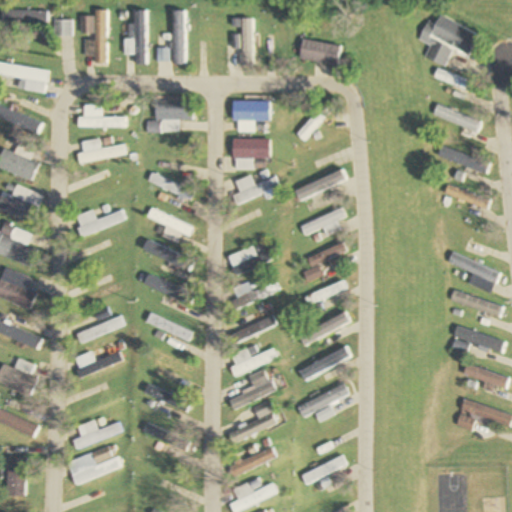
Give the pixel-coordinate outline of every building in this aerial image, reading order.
[(108,11),(95,10),(95,17),(81,16),(81,37),(84,37),(84,56),(95,56),(95,65),(107,65),(108,11)] [(0,23),(46,23),(46,11),(0,11),(0,23)] [(148,11),(135,11),(135,31),(126,31),(126,55),(135,55),(135,66),(148,66),(148,11)] [(186,11),(173,11),(173,66),(186,66),(186,11)] [(480,36),(441,15),(436,25),(428,21),(418,41),(430,47),(424,57),(444,67),(453,49),(468,57),(480,36)] [(241,67),(253,67),(253,20),(241,20),(241,67)] [(73,21),(54,21),(54,37),(73,37),(73,21)] [(343,45),(303,41),(301,60),(341,65),(343,45)] [(0,65),(0,64),(0,75),(18,78),(17,90),(45,94),(48,72),(0,65)] [(472,81),(437,70),(434,78),(469,91),(472,81)] [(297,134),(305,142),(336,108),(328,100),(297,134)] [(178,133),(178,121),(192,120),(192,101),(155,102),(155,122),(146,122),(146,133),(178,133)] [(233,121),(249,121),(249,131),(254,131),(254,121),(270,122),(270,102),(233,101),(233,121)] [(436,116),(457,122),(453,132),(464,135),(467,127),(480,131),(484,119),(439,105),(436,116)] [(78,117),(78,128),(126,128),(126,118),(101,118),(101,106),(84,106),(84,117),(78,117)] [(83,153),(77,154),(79,164),(127,156),(125,145),(100,149),(99,139),(81,142),(83,153)] [(269,159),(269,139),(233,139),(233,170),(252,170),(252,159),(269,159)] [(0,159),(0,166),(30,182),(39,165),(29,160),(35,148),(21,141),(14,154),(5,150),(0,159)] [(193,192),(151,173),(147,181),(189,201),(193,192)] [(124,184),(120,174),(77,193),(81,203),(124,184)] [(263,194),(265,200),(276,196),(273,189),(280,186),(276,176),(255,185),(250,175),(235,182),(239,193),(232,196),(236,205),(263,194)] [(13,195),(3,191),(0,199),(0,210),(32,224),(43,196),(17,185),(13,195)] [(445,197),(490,207),(493,195),(447,185),(445,197)] [(323,228),(327,237),(342,231),(337,220),(346,217),(343,208),(299,225),(304,236),(323,228)] [(166,226),(161,238),(175,243),(179,233),(189,237),(193,226),(150,209),(146,218),(166,226)] [(74,217),(81,237),(126,221),(122,210),(96,220),(92,210),(74,217)] [(0,254),(31,268),(39,250),(27,245),(32,233),(6,222),(1,234),(0,232),(0,254)] [(307,258),(312,269),(303,273),(307,282),(321,276),(316,264),(347,251),(343,242),(307,258)] [(272,249),(256,256),(252,246),(227,256),(235,275),(276,258),(272,249)] [(446,263),(472,273),(467,286),(491,294),(499,272),(450,254),(446,263)] [(30,278),(5,268),(0,279),(0,297),(29,310),(36,294),(26,290),(30,278)] [(347,289),(343,280),(304,298),(308,307),(347,289)] [(251,291),(249,283),(231,288),(237,307),(277,294),(274,284),(251,291)] [(500,317),(503,306),(451,291),(448,302),(500,317)] [(109,315),(106,307),(92,313),(95,321),(109,315)] [(145,322),(189,342),(193,333),(149,313),(145,322)] [(230,322),(234,333),(230,335),(233,343),(277,328),(273,317),(250,325),(247,316),(230,322)] [(124,329),(121,319),(75,331),(78,341),(124,329)] [(505,340),(455,328),(452,340),(453,340),(450,352),(465,356),(467,344),(502,353),(505,340)] [(298,372),(303,382),(350,358),(345,347),(298,372)] [(145,357),(187,378),(191,369),(149,348),(145,357)] [(273,349),(251,360),(246,349),(230,357),(235,366),(230,368),(235,378),(277,359),(273,349)] [(121,363),(118,354),(94,362),(91,352),(73,358),(79,377),(121,363)] [(29,376),(33,365),(19,359),(14,369),(2,364),(0,369),(0,383),(30,397),(37,380),(29,376)] [(462,377),(485,383),(483,390),(491,392),(492,387),(506,391),(510,378),(466,365),(462,377)] [(274,389),(262,370),(248,380),(253,387),(229,402),(236,413),(274,389)] [(145,393),(187,413),(191,405),(149,385),(145,393)] [(349,396),(345,386),(296,408),(301,418),(349,396)] [(455,427),(472,432),(475,419),(510,429),(511,423),(511,414),(463,400),(455,427)] [(280,425),(271,401),(252,408),(258,422),(228,434),(232,444),(280,425)] [(0,423),(36,437),(41,425),(0,409),(0,423)] [(99,431),(95,421),(78,427),(82,437),(74,441),(78,449),(122,433),(118,423),(99,431)] [(144,432),(186,451),(190,443),(148,424),(144,432)] [(123,469),(119,458),(98,465),(95,458),(103,455),(104,458),(115,455),(112,447),(69,462),(78,485),(123,469)] [(274,457),(269,447),(228,468),(233,478),(274,457)] [(299,475),(304,485),(347,467),(343,456),(299,475)] [(11,497),(30,497),(30,458),(11,458),(11,497)] [(238,500),(229,505),(232,511),(239,511),(276,493),(271,484),(253,494),(247,483),(232,491),(238,500)] [(190,511),(148,493),(144,502),(167,511),(190,511)]
